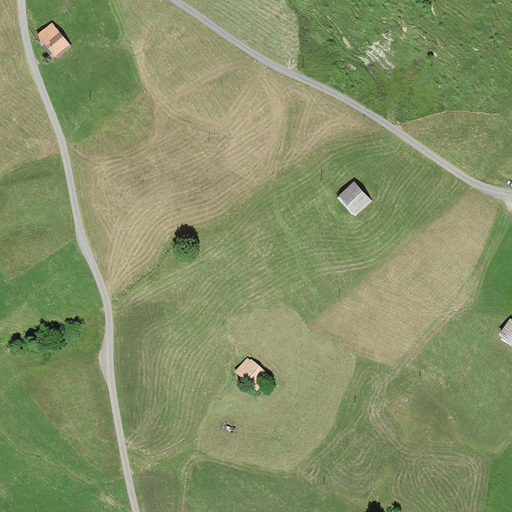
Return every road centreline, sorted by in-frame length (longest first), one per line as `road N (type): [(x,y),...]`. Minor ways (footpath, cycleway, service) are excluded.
road 1 (unclassified): [(135,511),(111,395),(104,296),(78,232),(20,0)]
road 2 (unclassified): [(171,0),(477,185),(511,195)]
